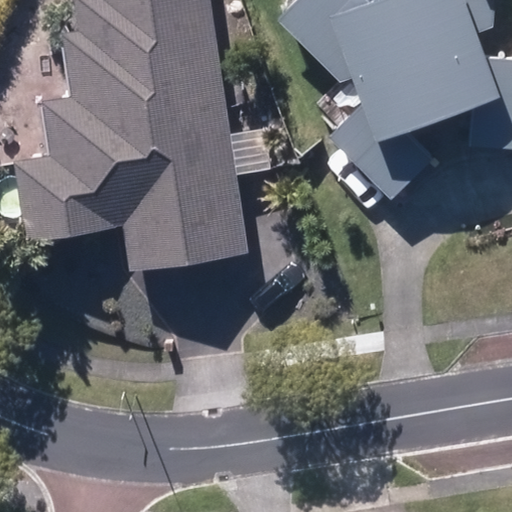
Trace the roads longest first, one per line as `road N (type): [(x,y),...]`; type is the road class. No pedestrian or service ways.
road 1 (residential): [(511,400),(115,457)]
road 2 (residential): [(115,457),(0,415)]
